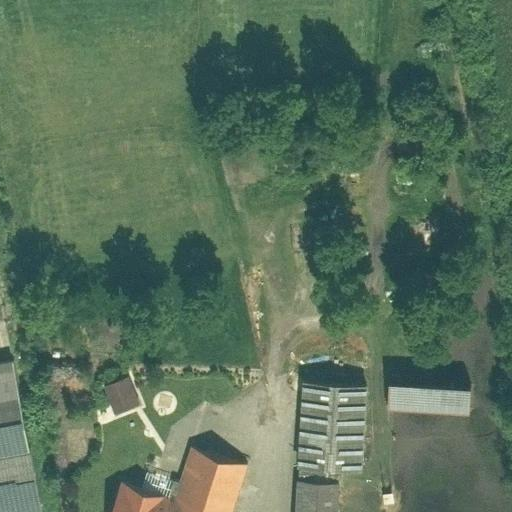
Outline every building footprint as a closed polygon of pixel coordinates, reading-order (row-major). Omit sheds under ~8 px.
[(0,511),(43,503),(15,355),(0,357),(0,511)] [(105,383),(116,413),(141,403),(129,374),(105,383)] [(369,379),(306,375),(300,461),(364,465),(369,379)] [(122,477),(110,511),(232,511),(248,462),(194,445),(183,479),(179,495),(143,483),(122,477)] [(148,468),(143,483),(179,495),(183,479),(148,468)] [(297,511),(338,511),(341,477),(299,475),(297,511)]
